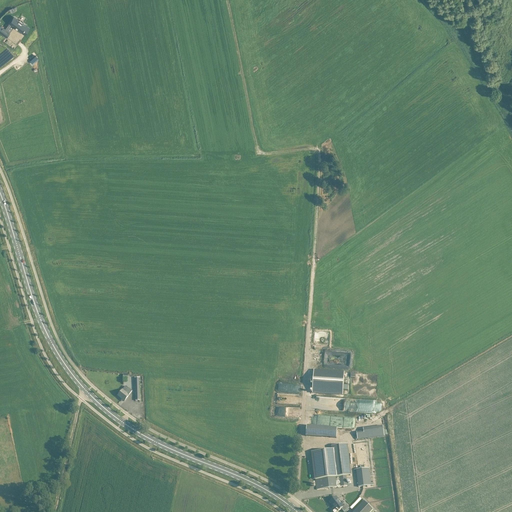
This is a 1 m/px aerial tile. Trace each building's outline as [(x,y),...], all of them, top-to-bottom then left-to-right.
[(15,18),(10,24),(15,27),(15,28),(15,27),(17,29),(21,32),(23,29),(24,30),(25,28),(24,28),(26,25),(22,23),(23,22),(22,22),(19,20),(20,20),(19,19),(19,20),(15,18)] [(314,371),(312,393),(343,395),(344,373),(314,371)] [(132,391),(125,386),(123,390),(122,390),(117,396),(121,399),(120,400),(124,403),(129,396),(128,396),(132,391)] [(284,403),(284,398),(281,398),(281,394),(274,394),(274,402),(284,403)] [(312,396),(311,408),(348,411),(349,401),(332,400),(332,398),(312,396)] [(296,407),(273,406),(273,416),(296,416),(296,407)] [(307,426),(306,436),(336,439),(337,428),(307,426)] [(383,426),(363,429),(364,432),(365,439),(384,437),(384,435),(384,431),(383,426)] [(347,487),(346,476),(351,476),(348,445),(331,447),(332,450),(312,452),(317,490),(347,487)] [(371,486),(370,469),(356,470),(358,487),(371,486)] [(332,510),(333,511),(336,511),(337,511),(342,508),(340,505),(341,504),(336,497),(330,502),(334,508),(332,510)] [(371,511),(373,510),(364,502),(354,511),(371,511)]
